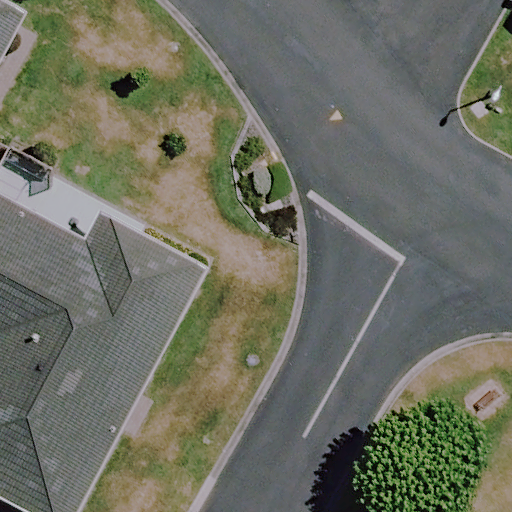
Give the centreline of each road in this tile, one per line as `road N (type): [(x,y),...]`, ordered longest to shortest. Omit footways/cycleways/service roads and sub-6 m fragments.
road 1 (residential): [(264,511),(406,261),(423,180)]
road 2 (residential): [(423,180),(253,0)]
